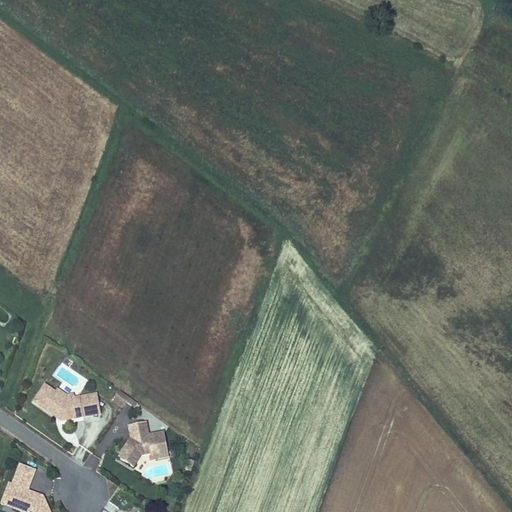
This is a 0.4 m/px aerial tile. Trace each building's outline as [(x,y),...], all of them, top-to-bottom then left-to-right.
[(0,310),(0,319),(4,322),(8,317),(0,310)] [(58,394),(55,393),(45,387),(34,403),(55,418),(60,417),(61,421),(92,417),(89,397),(75,399),(68,400),(69,405),(60,406),(58,394)] [(69,405),(68,400),(75,399),(74,395),(67,397),(58,390),(55,393),(58,394),(60,406),(69,405)] [(124,407),(129,399),(121,392),(115,401),(124,407)] [(100,415),(97,396),(89,397),(92,417),(100,415)] [(134,446),(129,443),(122,453),(128,458),(125,463),(134,469),(137,464),(142,456),(152,455),(153,461),(169,458),(165,434),(149,437),(147,424),(124,428),(126,441),(132,440),(136,443),(134,446)] [(128,458),(122,453),(119,459),(125,463),(128,458)] [(142,456),(137,464),(153,461),(152,455),(142,456)] [(31,491),(37,472),(23,466),(16,487),(11,485),(6,499),(17,503),(15,509),(21,511),(52,511),(46,498),(38,502),(35,497),(29,495),(31,491)] [(38,502),(46,498),(31,491),(29,495),(35,497),(38,502)] [(6,499),(4,505),(15,509),(17,503),(6,499)]
